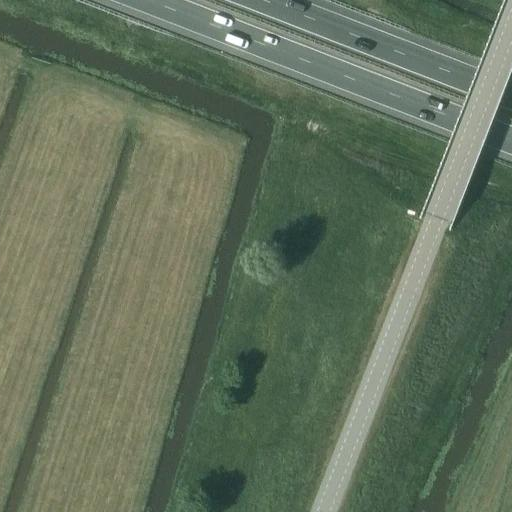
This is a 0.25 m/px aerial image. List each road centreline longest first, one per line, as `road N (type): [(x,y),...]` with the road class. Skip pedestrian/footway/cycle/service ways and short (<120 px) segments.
road 1 (unclassified): [(511,30),(324,511)]
road 2 (trunk): [(146,0),(511,140)]
road 3 (trunk): [(511,96),(261,0)]
